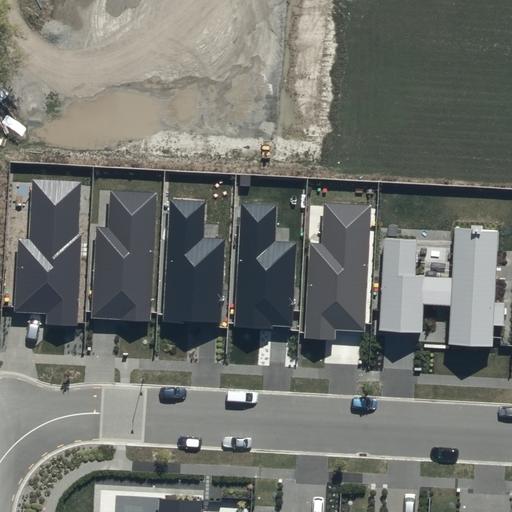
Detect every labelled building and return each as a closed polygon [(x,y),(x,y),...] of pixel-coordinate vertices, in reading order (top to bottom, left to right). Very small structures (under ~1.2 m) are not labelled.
[(81,182),(32,179),(29,239),(19,239),(15,311),(48,313),(47,324),(77,326),(82,233),(79,233),(81,182)] [(109,188),(107,225),(98,225),(93,314),(150,316),(155,228),(157,190),(109,188)] [(205,198),(172,197),(166,312),(218,314),(222,236),(203,235),(205,198)] [(320,199),(318,237),(309,236),(304,325),(361,328),(366,239),(368,202),(320,199)] [(276,204),(244,203),(238,318),(290,320),(294,242),(274,241),(276,204)] [(496,223),(455,222),(454,272),(414,270),(415,235),(383,234),(380,327),(425,329),(426,299),(453,300),(452,337),(492,338),(496,223)] [(200,511),(201,501),(160,499),(159,511),(200,511)]
